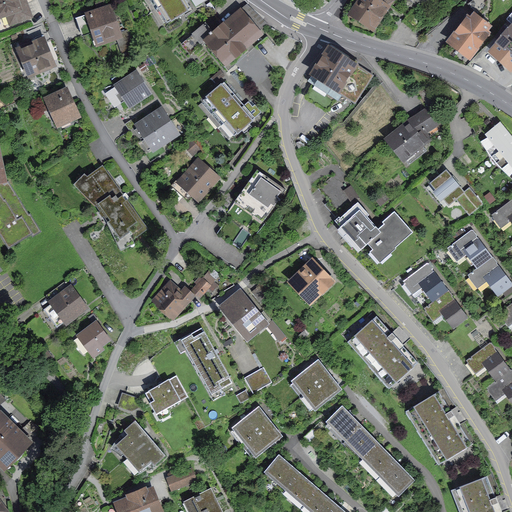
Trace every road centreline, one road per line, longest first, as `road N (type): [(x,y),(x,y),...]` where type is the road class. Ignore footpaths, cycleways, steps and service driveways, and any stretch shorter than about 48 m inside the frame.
road 1 (residential): [(511,502),(497,461),(428,352),(322,237),(283,109)]
road 2 (residential): [(183,240),(132,187),(39,0)]
road 3 (tertiary): [(511,110),(472,83),(315,28)]
road 4 (residential): [(183,240),(124,337),(100,414)]
road 5 (residential): [(100,414),(0,304)]
